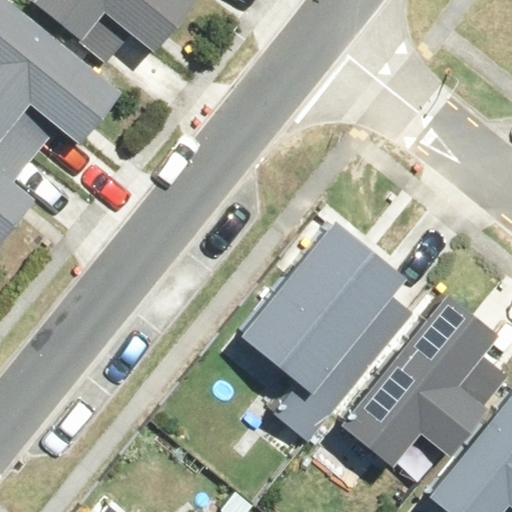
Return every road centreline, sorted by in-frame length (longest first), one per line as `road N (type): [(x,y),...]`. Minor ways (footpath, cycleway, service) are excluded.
road 1 (residential): [(0,425),(316,48)]
road 2 (residential): [(511,198),(316,48)]
